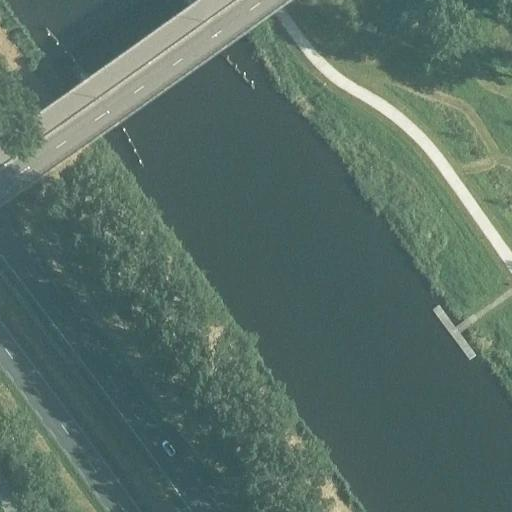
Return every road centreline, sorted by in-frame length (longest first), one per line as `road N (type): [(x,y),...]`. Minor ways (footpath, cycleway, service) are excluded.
road 1 (trunk): [(205,511),(0,240)]
road 2 (trunk): [(0,342),(123,511)]
